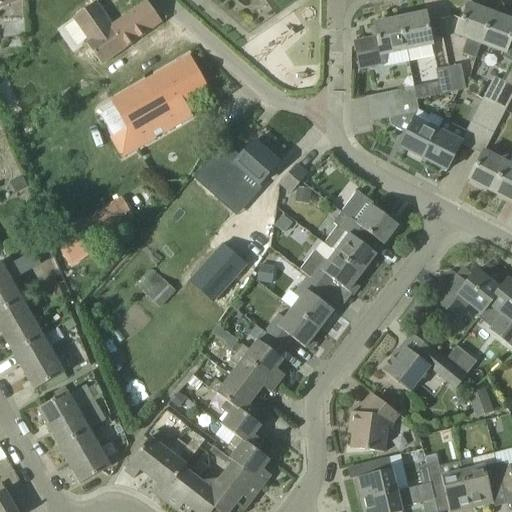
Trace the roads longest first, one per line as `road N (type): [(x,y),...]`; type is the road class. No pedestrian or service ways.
road 1 (residential): [(451,213),(357,165),(340,150),(333,117),(284,104),(162,0)]
road 2 (residential): [(310,504),(313,403),(451,213)]
road 3 (residential): [(61,511),(0,405)]
